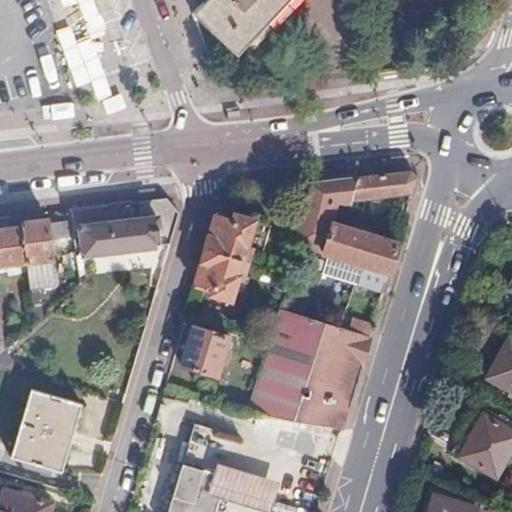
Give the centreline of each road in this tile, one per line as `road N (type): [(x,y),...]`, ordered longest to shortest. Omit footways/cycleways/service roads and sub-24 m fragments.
road 1 (residential): [(106,511),(201,189),(195,146)]
road 2 (secondary): [(439,254),(360,511)]
road 3 (primary): [(0,168),(195,146)]
road 4 (residential): [(195,146),(143,0)]
road 5 (primary): [(467,93),(319,132)]
road 6 (primary): [(319,132),(451,146)]
road 7 (primary): [(195,146),(319,132)]
